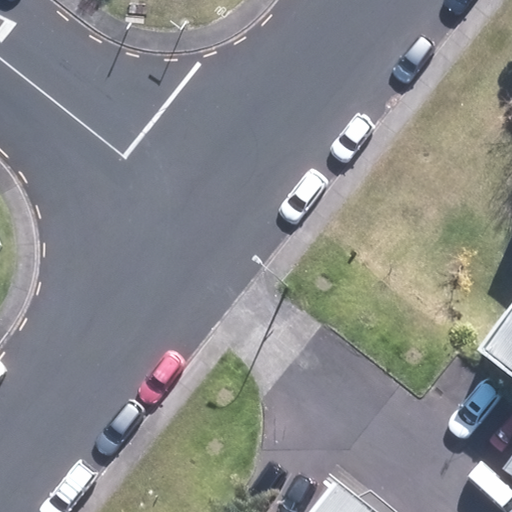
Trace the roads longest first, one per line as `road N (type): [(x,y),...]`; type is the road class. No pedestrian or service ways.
road 1 (residential): [(0,480),(206,220)]
road 2 (residential): [(206,220),(382,0)]
road 3 (residential): [(0,59),(206,220)]
